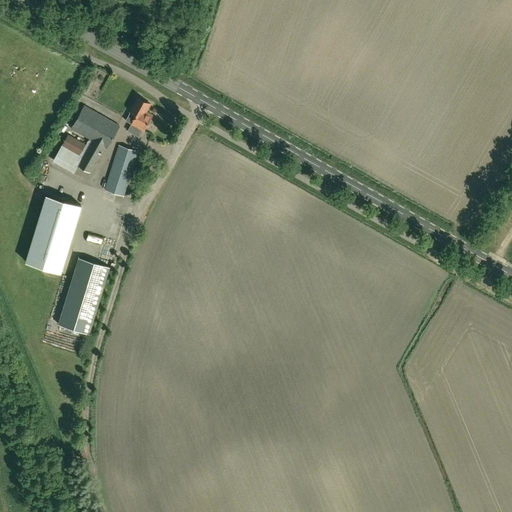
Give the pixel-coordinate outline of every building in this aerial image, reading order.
[(151,104),(138,98),(126,121),(131,123),(127,130),(138,136),(141,129),(144,130),(152,115),(146,112),(151,104)] [(92,140),(78,165),(90,172),(104,147),(107,148),(119,126),(85,106),(72,128),(92,140)] [(68,134),(52,161),(73,173),(83,156),(79,154),(85,144),(68,134)] [(120,145),(106,190),(124,196),(138,151),(120,145)] [(26,261),(57,271),(60,272),(81,204),(46,194),(26,261)] [(121,232),(124,223),(119,222),(122,213),(93,204),(86,226),(103,231),(105,227),(121,232)] [(109,267),(78,257),(58,324),(89,333),(109,267)]
